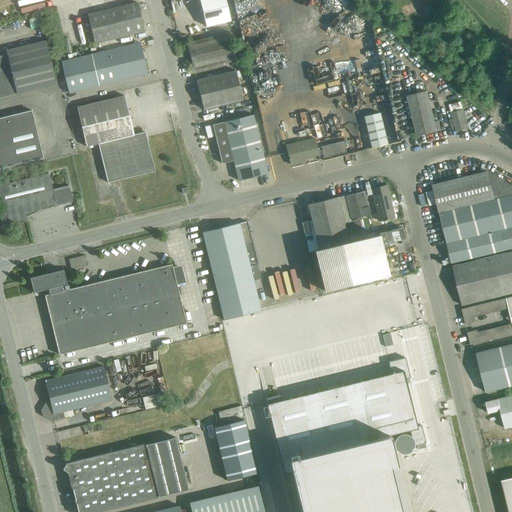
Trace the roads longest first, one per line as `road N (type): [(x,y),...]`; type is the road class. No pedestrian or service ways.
road 1 (unclassified): [(486,511),(400,162)]
road 2 (unclassified): [(215,208),(157,0)]
road 3 (unclassified): [(49,511),(0,307)]
road 4 (unclassified): [(215,208),(29,252)]
road 5 (unclassified): [(400,162),(215,208)]
